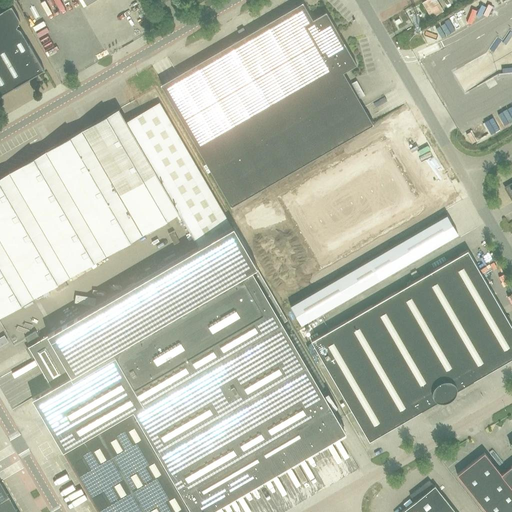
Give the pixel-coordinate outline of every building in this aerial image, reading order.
[(439,0),(423,0),(434,17),(445,10),(439,0)] [(313,19),(303,2),(178,74),(161,84),(231,207),(374,124),(344,72),(357,64),(336,28),(327,12),(313,19)] [(29,44),(21,30),(20,29),(16,27),(20,21),(11,6),(0,12),(0,96),(14,88),(30,79),(30,78),(45,70),(29,43),(29,44)] [(451,19),(428,29),(434,41),(456,31),(451,19)] [(34,401),(259,270),(258,268),(234,227),(233,227),(160,102),(126,122),(119,109),(0,177),(0,316),(179,212),(199,247),(41,339),(36,331),(25,337),(30,345),(29,346),(52,387),(33,398),(34,401)] [(382,109),(372,113),(374,118),(384,115),(382,109)] [(382,137),(279,197),(321,270),(424,210),(382,137)] [(369,260),(289,307),(300,326),(380,279),(458,234),(447,215),(369,260)] [(443,401),(445,399),(446,398),(451,395),(453,395),(455,394),(457,392),(457,391),(511,359),(511,325),(468,250),(312,341),(370,441),(439,401),(441,401),(443,401)] [(208,511),(346,432),(344,428),(283,323),(288,320),(259,270),(34,401),(35,403),(36,403),(64,451),(99,511),(208,511)] [(511,511),(511,442),(510,444),(511,446),(511,465),(502,474),(484,453),(457,474),(486,511),(511,511)] [(423,511),(434,511),(448,502),(435,485),(434,486),(429,480),(410,495),(423,511)] [(0,511),(17,511),(9,497),(0,481),(0,511)] [(423,511),(410,495),(415,501),(401,511),(423,511)] [(456,511),(448,502),(434,511),(456,511)]
